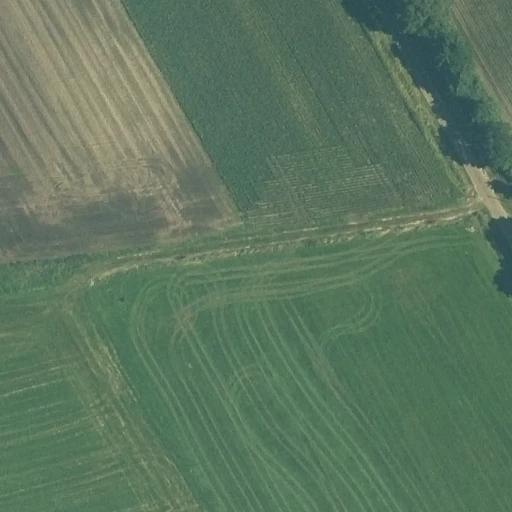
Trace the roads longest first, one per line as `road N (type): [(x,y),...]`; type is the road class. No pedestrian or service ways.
road 1 (track): [(490,212),(0,283)]
road 2 (residential): [(370,0),(511,249)]
